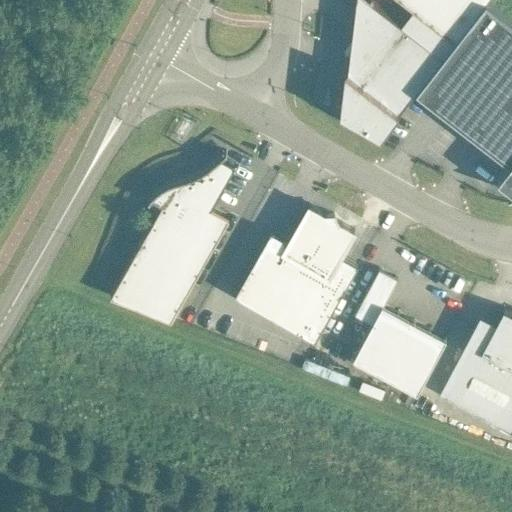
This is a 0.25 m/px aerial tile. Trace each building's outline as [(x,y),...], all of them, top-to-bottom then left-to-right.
[(381,133),(417,88),(443,54),(405,25),(372,0),(369,0),(358,14),(368,22),(356,38),(365,46),(353,61),(364,71),(353,84),(351,84),(348,114),(381,133)] [(404,0),(417,10),(405,25),(443,54),(455,39),(484,0),(404,0)] [(443,54),(417,88),(510,160),(498,175),(511,185),(511,189),(509,190),(510,192),(511,190),(511,17),(489,0),(484,0),(455,39),(443,54)] [(216,159),(212,162),(201,169),(196,172),(192,174),(179,178),(165,184),(163,184),(162,185),(158,188),(155,191),(149,197),(149,199),(150,200),(152,197),(162,203),(111,294),(171,318),(230,216),(211,206),(236,163),(222,155),(227,151),(227,150),(219,156),(216,159)] [(272,229),(235,293),(315,338),(359,263),(341,253),(355,229),(338,219),(334,212),(326,212),(310,203),(289,239),(272,229)] [(371,321),(351,356),(414,392),(444,338),(383,303),(393,286),(374,275),(354,312),(371,321)] [(511,310),(504,306),(490,332),(476,325),(479,320),(477,319),(439,390),(511,428),(511,310)] [(187,334),(198,312),(188,307),(177,329),(187,334)]
